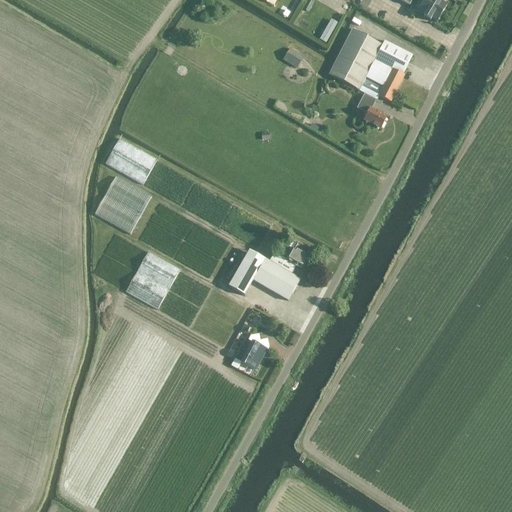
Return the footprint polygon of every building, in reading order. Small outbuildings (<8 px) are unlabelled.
[(424,0),(417,11),(437,23),(447,6),(437,0),(424,0)] [(327,43),(336,21),(330,19),(321,40),(327,43)] [(382,45),(353,30),(330,76),(377,100),(379,96),(390,103),(404,76),(403,75),(412,56),(384,42),(382,45)] [(304,57),(290,49),(283,61),(296,69),(304,57)] [(356,109),(367,114),(364,121),(380,130),(387,117),(384,115),(384,114),(375,109),(375,111),(372,109),(376,101),(364,95),(356,109)] [(307,119),(304,124),(317,133),(320,129),(312,124),(313,122),(307,119)] [(221,227),(234,201),(196,182),(183,207),(221,227)] [(139,240),(176,259),(196,221),(160,201),(139,240)] [(125,291),(147,250),(114,233),(93,274),(125,291)] [(286,260),(286,261),(296,267),(301,269),(305,262),(306,263),(308,258),(307,257),(311,251),(297,243),(297,244),(293,242),(289,248),(292,249),(286,260)] [(248,253),(229,287),(244,296),(253,281),(288,301),(300,280),(291,275),(295,269),(296,267),(286,261),(286,260),(274,254),(269,262),(265,260),(264,262),(248,253)] [(244,324),(241,329),(247,332),(250,327),(244,324)] [(244,365),(255,371),(266,350),(255,344),(250,343),(239,362),(244,365)] [(226,356),(235,360),(237,355),(229,351),(226,356)]
